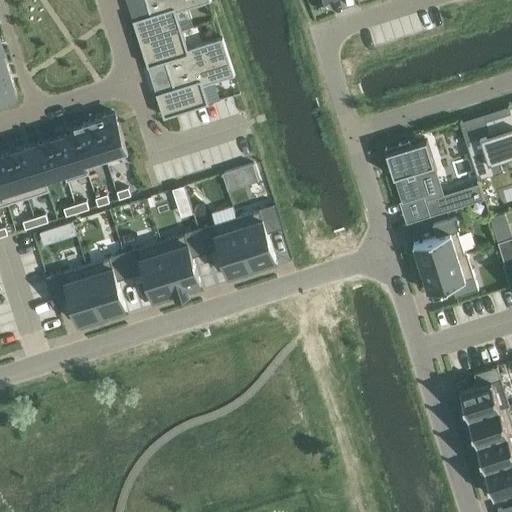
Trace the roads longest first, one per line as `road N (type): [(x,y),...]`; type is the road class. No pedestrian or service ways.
road 1 (unclassified): [(389,254),(0,376)]
road 2 (residential): [(106,0),(132,81),(0,124)]
road 3 (residential): [(426,0),(327,37),(327,64),(350,133)]
road 4 (residential): [(511,83),(350,133)]
road 5 (unclassified): [(471,511),(420,351)]
road 6 (residential): [(389,254),(350,133)]
